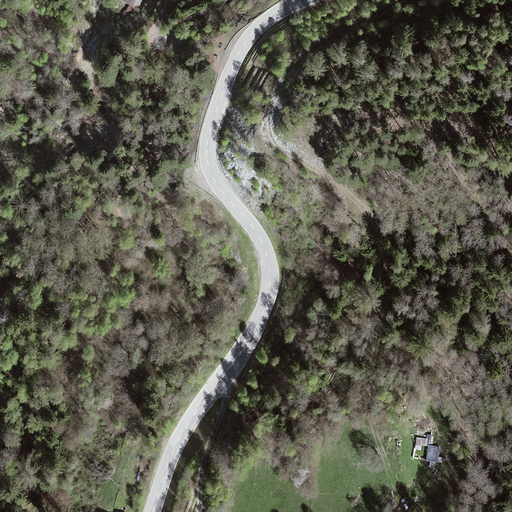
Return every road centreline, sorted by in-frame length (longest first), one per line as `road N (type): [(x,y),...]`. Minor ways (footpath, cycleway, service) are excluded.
road 1 (tertiary): [(300,0),(242,46),(210,127),(208,166),(262,241),(270,283),(248,341),(179,437),(152,511)]
road 2 (track): [(235,360),(205,456),(199,511)]
